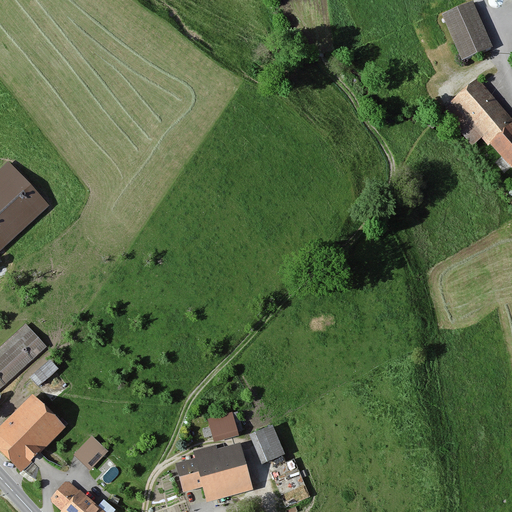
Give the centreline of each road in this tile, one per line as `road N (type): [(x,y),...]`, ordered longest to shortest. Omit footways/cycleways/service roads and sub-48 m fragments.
road 1 (track): [(160,467),(201,386),(359,235),(391,182),(387,150),(318,49)]
road 2 (track): [(143,511),(160,467),(190,448),(242,442),(270,511)]
